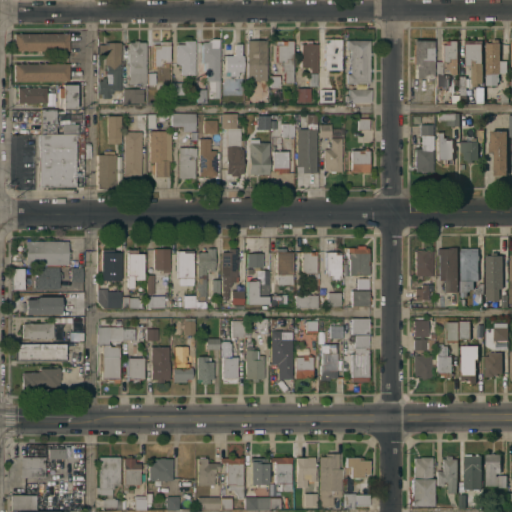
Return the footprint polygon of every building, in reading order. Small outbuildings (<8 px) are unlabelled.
[(68,33),(68,50),(14,50),(14,33),(68,33)] [(218,97),(206,97),(206,80),(205,80),(205,70),(203,70),(203,62),(201,62),(201,42),(206,42),(207,40),(209,39),(210,38),(218,38),(218,97)] [(265,81),(246,81),(246,39),(266,40),(266,64),(265,81)] [(316,72),(309,72),(309,69),(307,69),(307,67),(299,67),(299,43),(305,43),(305,39),(311,39),(311,43),(316,43),(316,72)] [(339,70),(323,70),(323,43),(328,43),(328,39),(339,39),(339,59),(339,70)] [(369,83),(346,83),(346,73),(350,73),(350,49),(346,49),(346,39),(369,39),(369,83)] [(482,82),(477,82),(477,85),(471,85),(471,65),(465,65),(465,40),(481,39),(482,82)] [(491,42),(491,39),(498,39),(498,42),(499,42),(499,60),(506,60),(506,73),(498,73),(498,77),(499,77),(499,81),(497,81),(497,85),(485,85),(485,42),(491,42)] [(145,83),(127,83),(127,79),(128,79),(128,52),(126,52),(126,48),(127,48),(127,42),(132,42),(134,40),(136,40),(137,41),(145,41),(145,83)] [(169,62),(161,62),(161,66),(153,66),(152,44),(158,44),(158,41),(169,40),(169,62)] [(194,74),(180,74),(180,63),(176,63),(176,44),(183,44),(183,40),(193,40),(194,74)] [(292,82),(284,82),(284,71),(281,71),(281,62),(275,62),(275,40),(292,40),(292,82)] [(432,81),(426,81),(426,77),(414,77),(414,64),(412,64),(412,40),(432,40),(432,81)] [(457,58),(451,58),(451,61),(441,61),(441,74),(449,74),(449,85),(435,86),(435,75),(435,61),(441,61),(441,44),(446,44),(446,40),(450,40),(457,40),(457,58)] [(120,90),(111,90),(111,93),(109,93),(109,98),(102,98),(102,93),(98,93),(98,78),(106,78),(106,64),(104,64),(104,54),(98,54),(98,44),(103,44),(103,42),(120,42),(120,90)] [(234,55),(234,43),(241,43),(240,55),(242,55),(242,71),(237,71),(237,75),(229,75),(229,76),(224,76),(224,55),(234,55)] [(68,63),(68,80),(14,81),(14,63),(68,63)] [(279,75),(279,86),(269,86),(269,75),(279,75)] [(183,82),(183,94),(171,94),(171,82),(183,82)] [(75,108),(62,108),(62,97),(58,97),(57,87),(62,87),(62,85),(75,85),(75,108)] [(46,86),(46,102),(17,102),(17,86),(46,86)] [(309,101),(296,101),(296,87),(310,87),(309,101)] [(122,88),(141,89),(141,104),(122,103),(122,102),(122,88)] [(344,101),(344,95),(348,95),(348,88),(370,88),(370,101),(344,101)] [(205,102),(196,102),(195,89),(205,89),(205,102)] [(331,89),(332,102),(319,102),(318,90),(331,89)] [(508,103),(500,103),(500,102),(498,102),(498,97),(500,97),(500,92),(508,92),(508,103)] [(38,133),(40,133),(40,132),(38,132),(38,112),(40,112),(40,110),(55,109),(55,134),(38,134),(38,133)] [(194,131),(170,130),(170,112),(194,113),(194,115),(194,131)] [(235,127),(220,127),(220,112),(235,112),(235,114),(235,127)] [(459,113),(459,125),(446,125),(445,119),(437,119),(437,113),(459,113)] [(106,115),(120,115),(120,142),(113,143),(106,142),(106,115)] [(256,115),(268,115),(268,128),(256,128),(256,115)] [(314,173),(295,173),(295,129),(305,129),(305,115),(315,115),(315,129),(314,129),(314,173)] [(357,129),(357,118),(368,118),(368,129),(357,129)] [(215,133),(202,133),(202,119),(215,119),(215,133)] [(62,134),(62,123),(77,123),(77,133),(74,133),(74,134),(62,134)] [(291,136),(279,136),(279,132),(278,132),(278,128),(279,128),(279,123),(291,123),(291,136)] [(319,136),(319,124),(330,123),(330,136),(319,136)] [(432,171),(414,171),(414,148),(420,148),(420,135),(419,135),(419,124),(431,124),(432,171)] [(477,141),(477,128),(483,129),(483,141),(477,141),(477,159),(472,159),(472,162),(466,162),(466,159),(463,159),(463,152),(459,152),(459,141),(477,141)] [(149,130),(164,130),(165,160),(168,160),(168,176),(154,176),(154,161),(149,161),(149,130)] [(506,174),(493,174),(493,152),(488,152),(488,141),(490,141),(490,130),(506,130),(506,174)] [(140,177),(123,177),(123,131),(140,131),(140,177)] [(441,132),(441,137),(445,137),(445,139),(452,139),(452,147),(453,147),(453,151),(452,151),(452,159),(447,159),(447,163),(443,163),(443,159),(436,159),(436,132),(441,132)] [(74,134),(75,186),(38,186),(38,134),(55,134),(62,134),(74,134)] [(340,171),(335,171),(335,173),(328,173),(328,170),(323,170),(323,149),(327,149),(327,146),(330,146),(330,137),(340,137),(340,171)] [(215,175),(198,175),(198,166),(197,166),(197,163),(198,163),(198,138),(209,138),(209,150),(215,150),(215,175)] [(268,174),(248,174),(248,139),(258,139),(258,142),(268,142),(268,174)] [(226,146),(238,145),(238,140),(244,140),(244,146),(240,146),(240,149),(242,149),(242,173),(239,173),(239,175),(230,175),(230,173),(226,173),(226,146)] [(177,147),(195,147),(195,156),(193,156),(193,177),(177,177),(177,147)] [(350,171),(350,150),(364,150),(364,147),(367,147),(367,150),(368,150),(368,171),(350,171)] [(287,159),(289,159),(289,161),(287,161),(287,172),(271,172),(272,150),(287,150),(287,159)] [(97,154),(103,154),(103,151),(113,151),(113,154),(115,154),(115,187),(97,187),(97,154)] [(67,240),(67,264),(24,264),(24,240),(67,240)] [(368,288),(356,288),(356,275),(348,274),(348,259),(346,259),(347,247),(355,247),(355,245),(360,245),(362,243),(364,246),(364,247),(367,247),(368,248),(368,288)] [(457,291),(444,291),(444,280),(438,280),(438,254),(436,254),(436,248),(450,248),(450,246),(457,246),(457,291)] [(291,284),(283,284),(283,274),(275,274),(275,247),(285,247),(285,250),(289,250),(289,251),(291,251),(291,284)] [(478,280),(473,280),(473,283),(477,283),(483,283),(483,305),(473,305),(472,288),(471,288),(466,291),(466,296),(459,296),(459,280),(460,280),(460,247),(478,247),(478,280)] [(168,272),(161,272),(161,269),(152,269),(153,248),(168,248),(168,272)] [(196,251),(206,251),(206,248),(214,248),(214,270),(209,270),(209,268),(205,268),(205,300),(196,300),(196,251)] [(221,251),(228,251),(228,248),(236,248),(236,276),(234,276),(234,281),(231,281),(231,284),(227,288),(227,299),(221,299),(221,251)] [(101,249),(112,249),(112,253),(118,253),(118,279),(101,279),(101,249)] [(127,249),(137,249),(137,253),(143,253),(143,279),(136,279),(136,275),(133,275),(133,287),(127,287),(127,249)] [(193,284),(179,284),(179,277),(177,277),(176,250),(192,250),(193,284)] [(432,275),(414,275),(414,250),(431,250),(432,275)] [(301,272),(300,251),(312,251),(315,251),(315,272),(301,272)] [(340,279),(331,279),(331,275),(328,275),(328,272),(325,272),(325,251),(340,251),(340,279)] [(261,252),(261,266),(246,266),(246,252),(261,252)] [(484,271),(485,271),(485,255),(492,255),(492,252),(496,252),(496,255),(501,255),(502,272),(501,289),(498,289),(498,301),(484,301),(484,283),(484,271)] [(23,289),(10,289),(10,268),(23,267),(23,289)] [(33,288),(32,274),(35,274),(35,268),(60,267),(60,271),(58,271),(58,272),(61,272),(61,279),(58,279),(58,288),(33,288)] [(82,267),(82,281),(70,281),(70,267),(82,267)] [(341,288),(353,288),(352,275),(341,276),(341,288)] [(219,295),(211,295),(211,279),(219,279),(219,295)] [(246,303),(246,280),(256,280),(256,283),(266,283),(266,303),(246,303)] [(326,293),(318,293),(318,281),(326,281),(326,293)] [(428,299),(425,299),(425,306),(415,306),(415,299),(414,299),(414,288),(420,288),(420,283),(426,283),(426,288),(428,288),(428,299)] [(96,289),(111,289),(111,291),(119,291),(119,308),(102,308),(96,302),(96,289)] [(243,290),(243,303),(230,303),(231,290),(243,290)] [(351,306),(350,290),(368,290),(368,297),(369,297),(369,300),(368,300),(368,306),(351,306)] [(340,305),(327,305),(327,292),(340,292),(340,305)] [(194,307),(183,307),(183,294),(194,294),(194,307)] [(306,307),(294,307),(294,295),(316,294),(316,307),(306,307)] [(146,307),(146,295),(164,295),(164,306),(146,307)] [(24,313),(24,311),(21,311),(21,301),(24,301),(24,298),(34,298),(34,297),(36,297),(36,296),(60,296),(60,313),(24,313)] [(126,296),(126,298),(140,298),(140,307),(122,307),(121,296),(126,296)] [(194,334),(183,334),(183,320),(183,318),(194,318),(194,334)] [(266,332),(256,332),(256,318),(266,318),(266,332)] [(350,333),(350,318),(367,318),(367,323),(369,323),(369,327),(367,327),(367,333),(350,333)] [(426,336),(422,336),(422,338),(425,338),(425,339),(429,339),(429,334),(433,334),(433,339),(432,340),(432,344),(430,344),(430,349),(413,349),(413,338),(418,338),(418,336),(412,336),(412,319),(426,319),(426,336)] [(243,325),(243,337),(230,337),(230,320),(243,320),(243,325)] [(305,332),(305,320),(316,320),(316,332),(305,332)] [(469,339),(458,339),(458,320),(469,320),(469,339)] [(134,340),(134,346),(120,345),(120,339),(119,339),(118,378),(119,378),(118,382),(106,382),(106,378),(101,378),(101,370),(98,370),(98,353),(101,353),(101,344),(97,344),(97,326),(115,326),(115,321),(121,321),(121,329),(135,329),(134,340)] [(446,341),(446,330),(445,330),(445,321),(457,321),(457,341),(446,341)] [(21,338),(21,322),(52,322),(52,337),(21,338)] [(329,337),(329,325),(342,325),(342,337),(329,337)] [(507,327),(507,340),(493,340),(493,327),(507,327)] [(157,340),(145,340),(145,328),(157,328),(157,340)] [(291,378),(278,378),(278,366),(277,366),(277,363),(271,363),(271,362),(270,362),(270,330),(291,330),(291,378)] [(367,381),(350,381),(350,354),(353,354),(353,336),(367,335),(367,381)] [(194,350),(185,350),(185,337),(194,337),(194,350)] [(206,349),(206,338),(218,338),(218,349),(206,349)] [(15,360),(15,343),(65,342),(65,360),(15,360)] [(336,377),(328,377),(328,380),(319,380),(319,363),(320,363),(320,343),(336,343),(336,377)] [(451,355),(451,363),(452,363),(452,366),(451,366),(451,367),(452,367),(452,370),(451,370),(451,372),(453,372),(453,375),(451,375),(451,377),(449,377),(449,378),(447,378),(447,377),(441,377),(441,376),(437,376),(437,375),(436,375),(436,345),(437,345),(437,343),(442,343),(442,345),(447,345),(447,348),(449,348),(449,352),(447,352),(447,355),(451,355)] [(477,345),(477,361),(475,361),(475,382),(466,382),(466,379),(464,379),(464,381),(461,381),(461,380),(460,380),(460,379),(459,379),(459,376),(460,376),(460,345),(477,345)] [(150,346),(168,346),(168,379),(163,379),(163,382),(156,382),(156,379),(150,379),(150,346)] [(221,347),(228,347),(228,353),(236,353),(236,382),(221,382),(221,347)] [(245,350),(255,350),(255,354),(258,354),(258,355),(263,355),(263,378),(257,378),(257,381),(251,381),(251,378),(245,378),(245,350)] [(501,352),(501,372),(495,372),(495,374),(493,374),(493,376),(487,376),(488,377),(484,377),(484,355),(488,355),(488,352),(501,352)] [(312,376),(303,377),(303,378),(294,378),(294,372),(294,356),(302,356),(302,354),(306,354),(306,356),(311,356),(312,376)] [(430,378),(417,377),(417,376),(412,376),(412,354),(430,354),(430,378)] [(196,356),(210,356),(210,361),(212,361),(212,379),(209,379),(209,383),(200,383),(200,379),(196,379),(196,356)] [(143,379),(138,379),(138,382),(132,382),(132,379),(127,379),(127,357),(143,357),(143,379)] [(172,382),(172,367),(176,367),(176,357),(185,357),(185,362),(190,362),(190,367),(191,367),(191,378),(185,378),(185,382),(172,382)] [(21,371),(37,371),(37,370),(39,370),(39,368),(55,368),(55,366),(58,366),(58,368),(59,368),(59,380),(58,380),(58,386),(41,386),(41,390),(21,390),(21,371)] [(47,458),(47,448),(64,448),(64,458),(47,458)] [(500,472),(495,472),(495,475),(497,475),(497,474),(506,474),(506,487),(498,487),(498,485),(485,485),(485,453),(491,453),(491,452),(494,452),(494,453),(500,453),(500,472)] [(318,456),(324,456),(324,453),(338,453),(338,468),(342,468),(342,478),(340,478),(341,496),(332,496),(332,505),(319,505),(318,456)] [(480,454),(481,488),(464,488),(464,491),(458,491),(458,482),(463,482),(463,455),(465,455),(465,454),(471,453),(471,455),(475,454),(478,453),(478,454),(480,454)] [(456,493),(447,492),(447,488),(446,488),(446,485),(447,485),(447,481),(443,481),(442,485),(435,484),(436,470),(441,470),(442,458),(445,458),(445,455),(452,455),(452,458),(456,458),(456,493)] [(44,456),(44,477),(20,476),(20,456),(44,456)] [(118,485),(112,485),(112,488),(111,488),(111,497),(113,497),(113,498),(116,498),(116,499),(120,499),(120,508),(115,508),(115,506),(102,506),(102,498),(104,498),(104,497),(106,497),(106,494),(99,494),(99,493),(96,493),(96,486),(98,486),(98,456),(118,456),(118,485)] [(196,457),(198,457),(198,456),(204,456),(204,457),(206,457),(206,459),(207,459),(207,461),(206,461),(206,462),(219,462),(219,469),(214,469),(214,480),(213,480),(213,484),(211,484),(211,486),(209,486),(209,485),(197,485),(196,457)] [(295,457),(306,457),(306,456),(314,456),(314,480),(309,480),(308,478),(306,478),(306,486),(296,486),(295,457)] [(368,460),(368,473),(362,473),(362,477),(349,477),(349,466),(344,466),(344,457),(359,456),(361,457),(362,459),(362,460),(368,460)] [(432,505),(410,505),(410,478),(413,478),(413,460),(413,457),(431,456),(432,505)] [(122,457),(133,457),(133,462),(139,462),(139,484),(145,484),(145,510),(121,510),(121,499),(134,499),(134,484),(122,484),(122,457)] [(241,457),(241,464),(241,484),(242,484),(242,497),(236,497),(236,494),(233,491),(233,489),(228,489),(228,483),(226,483),(225,474),(224,474),(224,472),(225,472),(225,462),(219,462),(219,457),(241,457)] [(249,460),(256,460),(256,457),(267,457),(267,483),(249,483),(249,460)] [(290,490),(280,490),(280,482),(274,482),(274,461),(268,461),(268,457),(290,457),(290,490)] [(171,479),(148,479),(148,461),(153,461),(153,458),(171,458),(171,479)] [(354,506),(354,508),(343,508),(343,492),(353,492),(353,494),(368,494),(368,505),(354,506)] [(316,493),(316,504),(303,505),(303,493),(316,493)] [(474,493),(474,506),(465,506),(465,507),(458,507),(458,493),(474,493)] [(34,495),(34,509),(10,509),(10,495),(34,495)] [(165,509),(165,496),(177,495),(178,502),(182,502),(182,509),(165,509)] [(197,508),(197,496),(218,496),(218,508),(197,508)] [(219,509),(219,496),(231,496),(231,509),(219,509)] [(255,496),(255,509),(244,509),(243,496),(255,496)] [(279,496),(279,508),(268,508),(268,496),(279,496)]
